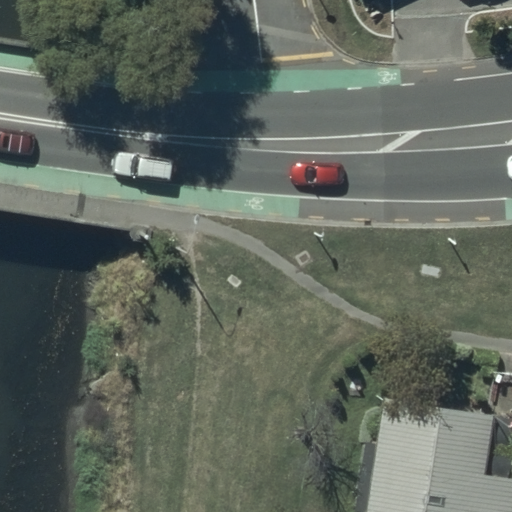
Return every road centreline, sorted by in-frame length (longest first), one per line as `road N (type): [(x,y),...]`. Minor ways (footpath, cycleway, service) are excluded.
road 1 (primary): [(0,119),(136,139),(283,145)]
road 2 (primary): [(283,145),(511,130)]
road 3 (unclassified): [(252,0),(283,145)]
